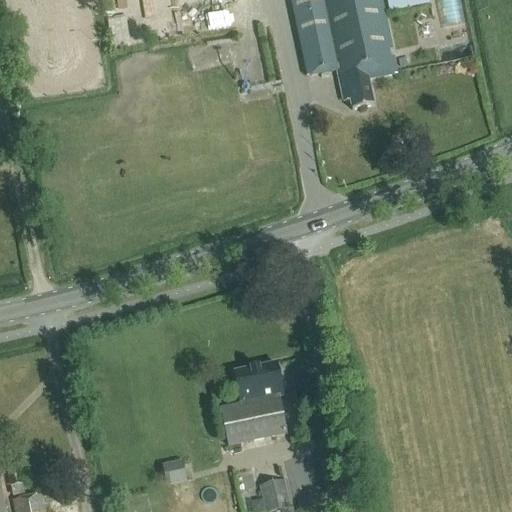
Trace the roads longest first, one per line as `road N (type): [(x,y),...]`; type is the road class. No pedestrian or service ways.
road 1 (tertiary): [(0,317),(320,226),(511,157)]
road 2 (track): [(295,233),(350,511)]
road 3 (track): [(0,116),(44,307)]
